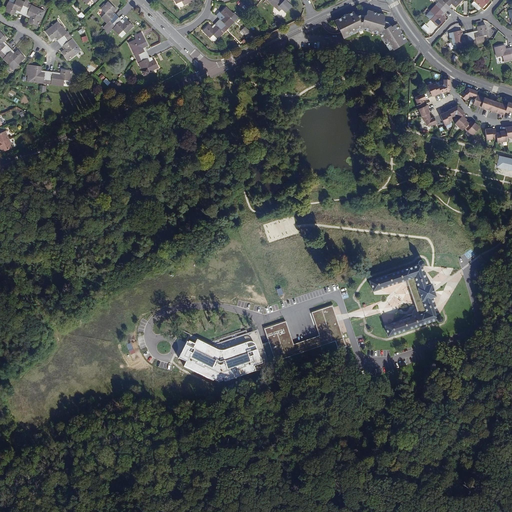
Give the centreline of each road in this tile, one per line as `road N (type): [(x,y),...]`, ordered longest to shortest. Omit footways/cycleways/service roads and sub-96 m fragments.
road 1 (track): [(441,429),(184,425),(78,478)]
road 2 (track): [(224,494),(282,484),(329,504),(457,468)]
road 3 (tertiary): [(212,70),(0,166)]
road 4 (track): [(78,478),(224,494)]
